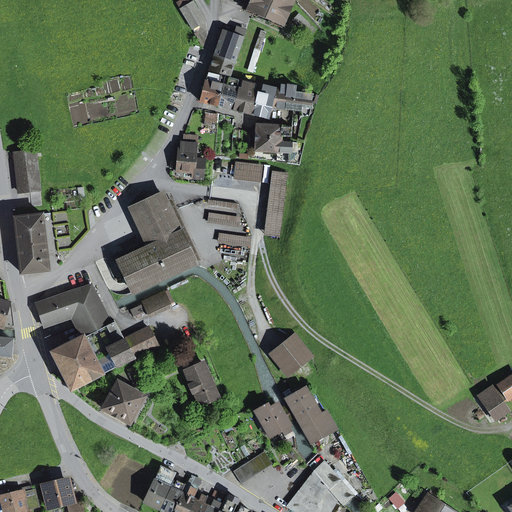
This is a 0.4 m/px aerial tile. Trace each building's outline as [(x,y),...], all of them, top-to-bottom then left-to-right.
[(182,0),(177,3),(181,10),(193,3),(191,0),(182,0)] [(274,17),(284,21),(293,0),(292,0),(248,0),(251,1),(249,6),(259,10),(258,14),(272,20),(274,17)] [(192,28),(204,21),(193,3),(181,10),(192,28)] [(292,20),(308,36),(314,29),(298,14),(292,20)] [(223,33),(215,56),(234,62),(245,31),(238,29),(235,37),(223,33)] [(215,56),(210,70),(230,75),(234,62),(215,56)] [(208,73),(204,87),(203,90),(200,102),(218,106),(225,78),(208,73)] [(225,78),(218,106),(234,110),(241,81),(225,78)] [(241,81),(234,110),(251,114),(256,93),(254,92),(256,85),(241,81)] [(272,107),(274,108),(284,109),(287,87),(287,86),(281,85),(280,91),(275,90),(272,107)] [(302,107),(303,95),(304,93),(295,92),(296,86),(287,85),(287,86),(287,87),(284,109),(301,111),(302,107)] [(251,114),(269,118),(272,107),(275,90),(275,89),(263,86),(261,94),(256,93),(251,114)] [(303,95),(302,107),(312,109),(313,96),(303,95)] [(292,137),(292,127),(257,125),(256,138),(281,139),(281,135),(283,136),(292,137)] [(198,136),(184,135),(183,143),(197,144),(198,136)] [(300,165),(305,144),(283,142),(281,143),(281,139),(256,138),(255,151),(277,152),(285,152),(284,163),(300,165)] [(205,160),(196,159),(197,144),(183,143),(181,142),(181,150),(179,150),(179,151),(176,151),(176,156),(179,156),(177,170),(177,172),(194,173),(194,178),(203,179),(205,160)] [(17,160),(20,193),(41,191),(36,151),(15,153),(15,160),(17,160)] [(236,166),(234,178),(260,181),(261,169),(236,166)] [(273,172),(271,185),(286,187),(287,174),(273,172)] [(265,235),(280,237),(286,187),(271,185),(265,235)] [(162,194),(146,202),(138,206),(132,209),(150,247),(120,262),(134,292),(195,264),(162,194)] [(207,205),(237,209),(238,204),(208,200),(207,205)] [(207,223),(239,227),(241,218),(209,213),(207,223)] [(44,225),(43,214),(15,217),(22,273),(49,270),(46,242),(44,225)] [(217,243),(249,247),(251,238),(218,233),(217,243)] [(118,367),(134,359),(125,340),(115,320),(111,322),(92,286),(37,304),(45,326),(72,317),(75,322),(77,326),(82,337),(83,336),(94,357),(109,349),(118,367)] [(143,302),(149,315),(170,305),(164,292),(143,302)] [(0,327),(3,328),(10,303),(6,302),(0,299),(0,327)] [(130,310),(133,317),(146,311),(143,304),(130,310)] [(260,347),(266,344),(248,306),(242,309),(260,347)] [(149,328),(125,340),(134,359),(158,347),(149,328)] [(52,352),(72,390),(118,367),(109,349),(94,357),(83,336),(82,337),(52,352)] [(0,355),(11,356),(13,340),(0,338),(0,355)] [(291,372),(308,359),(292,339),(275,352),(291,372)] [(185,371),(201,406),(219,398),(203,363),(185,371)] [(127,370),(129,374),(138,369),(136,365),(127,370)] [(129,374),(135,385),(145,380),(139,368),(138,369),(129,374)] [(511,375),(498,385),(507,400),(511,396),(511,375)] [(118,382),(103,409),(130,424),(145,397),(118,382)] [(493,388),(503,402),(507,400),(498,385),(493,388)] [(479,395),(495,420),(508,411),(503,402),(493,388),(492,386),(479,395)] [(321,414),(306,387),(285,399),(288,405),(295,417),(311,443),(336,429),(326,411),(321,414)] [(287,422),(280,410),(278,405),(270,409),(268,404),(256,410),(270,435),(289,424),(287,422)] [(280,410),(287,422),(291,419),(295,417),(288,405),(284,407),(280,410)] [(258,456),(266,468),(273,464),(265,452),(258,456)] [(252,460),(260,472),(266,468),(258,456),(252,460)] [(246,464),(254,476),(260,472),(252,460),(246,464)] [(331,511),(338,500),(343,506),(349,501),(355,496),(326,462),(321,467),(315,473),(288,508),(294,511),(331,511)] [(240,468),(248,480),(254,476),(246,464),(240,468)] [(169,488),(176,473),(161,467),(144,502),(161,510),(171,488),(169,488)] [(233,472),(241,484),(248,480),(240,468),(233,472)] [(200,481),(191,477),(186,487),(183,493),(174,511),(190,511),(196,500),(193,499),(200,481)] [(49,507),(73,501),(68,481),(60,483),(54,485),(42,487),(45,498),(47,497),(49,507)] [(171,488),(161,510),(165,511),(174,511),(183,493),(186,487),(179,483),(176,490),(171,488)] [(4,501),(6,511),(10,511),(23,509),(24,511),(39,507),(35,491),(25,493),(25,492),(3,497),(4,501)] [(404,503),(396,493),(389,499),(397,509),(404,503)] [(428,494),(414,511),(437,511),(443,505),(428,494)] [(196,500),(190,511),(205,511),(211,499),(201,495),(198,502),(196,500)] [(235,511),(241,501),(227,495),(219,511),(220,511),(219,511),(235,511)] [(73,501),(75,511),(84,511),(81,499),(73,501)] [(211,499),(205,511),(219,511),(220,511),(219,511),(217,511),(221,504),(211,499)] [(68,511),(75,511),(73,501),(49,507),(50,511),(60,508),(60,507),(67,505),(68,511)]
